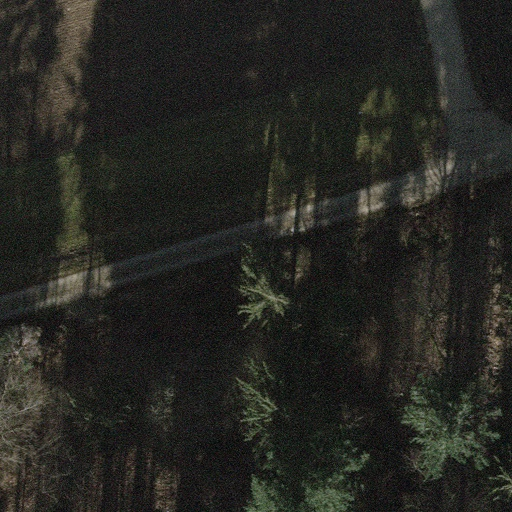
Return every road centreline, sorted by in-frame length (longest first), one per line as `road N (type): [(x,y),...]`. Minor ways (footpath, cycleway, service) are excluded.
road 1 (track): [(511,160),(0,314)]
road 2 (track): [(474,172),(434,0)]
